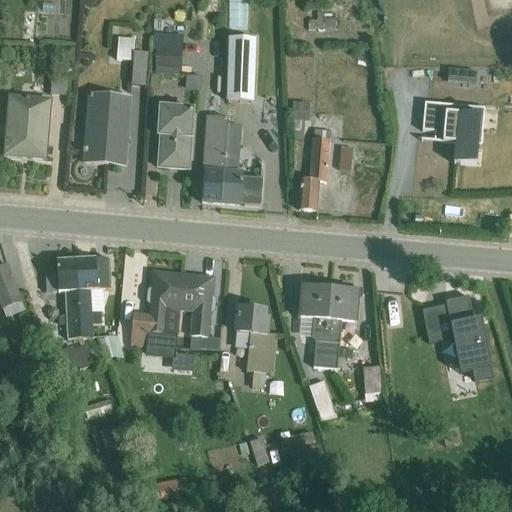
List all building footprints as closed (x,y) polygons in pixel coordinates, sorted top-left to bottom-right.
[(228,0),(227,27),(251,28),(252,0),(228,0)] [(317,23),(308,23),(308,39),(315,40),(315,33),(336,34),(336,32),(340,32),(339,19),(336,19),(336,17),(324,17),(324,15),(317,15),(317,23)] [(181,71),(182,54),(180,54),(181,39),(158,37),(157,53),(156,53),(155,78),(179,79),(179,71),(181,71)] [(119,42),(117,63),(133,64),(133,56),(135,43),(119,42)] [(254,106),(256,43),(228,42),(226,105),(254,106)] [(145,90),(148,57),(133,56),(133,64),(131,89),(145,90)] [(66,99),(68,74),(52,72),(50,98),(66,99)] [(449,75),(448,84),(475,87),(476,76),(449,73),(449,75)] [(186,79),(185,93),(200,94),(201,80),(186,79)] [(124,167),(130,101),(90,97),(85,167),(108,169),(108,166),(124,167)] [(45,163),(51,102),(9,99),(4,160),(45,163)] [(291,135),(294,135),(294,142),(303,142),(304,124),(309,125),(310,107),(292,106),(291,135)] [(482,112),(425,106),(422,134),(439,136),(438,146),(455,147),(454,167),(476,169),(482,112)] [(193,112),(159,109),(157,141),(161,141),(159,172),(188,174),(193,112)] [(227,127),(227,121),(205,119),(202,174),(204,175),(202,206),(221,207),(227,127)] [(262,183),(242,182),(243,176),(238,175),(241,128),(227,127),(221,207),(260,210),(262,183)] [(319,185),(327,186),(330,133),(314,132),(313,142),(312,142),(308,183),(301,183),(298,213),(317,214),(319,185)] [(350,174),(353,152),(341,150),(338,173),(350,174)] [(362,165),(378,167),(379,156),(364,154),(362,165)] [(80,343),(93,342),(92,328),(102,328),(101,315),(92,316),(90,294),(109,293),(107,262),(75,264),(80,343)] [(57,277),(45,278),(46,295),(58,294),(58,296),(64,295),(66,319),(59,319),(59,329),(66,328),(67,343),(80,343),(75,264),(57,265),(57,277)] [(24,314),(21,305),(23,304),(7,266),(0,269),(0,308),(1,312),(3,312),(6,320),(24,314)] [(179,315),(182,280),(153,277),(152,290),(147,293),(146,304),(149,307),(147,319),(134,318),(130,350),(174,353),(178,314),(179,315)] [(182,280),(179,315),(192,316),(191,321),(188,321),(187,334),(190,334),(189,340),(199,341),(198,353),(218,354),(219,342),(209,342),(211,316),(215,313),(215,302),(211,297),(213,282),(182,280)] [(330,293),(302,291),(299,322),(314,324),(312,341),(316,345),(313,371),(323,372),(326,346),(330,293)] [(326,346),(339,347),(341,326),(355,328),(358,296),(340,294),(330,293),(326,346)] [(469,297),(447,302),(463,378),(473,376),(474,383),(493,380),(488,355),(491,354),(488,341),(485,342),(481,322),(475,323),(469,297)] [(238,312),(235,352),(248,353),(246,375),(253,376),(251,392),(263,393),(265,377),(271,378),(275,338),(266,337),(268,323),(264,322),(265,314),(238,312)] [(118,327),(103,327),(104,340),(117,339),(118,327)] [(339,347),(326,346),(323,372),(337,373),(339,347)] [(62,354),(50,358),(63,397),(75,393),(68,374),(79,370),(81,373),(92,368),(84,348),(74,352),(73,349),(62,354)] [(365,406),(381,404),(379,371),(363,373),(365,406)] [(321,425),(336,420),(323,384),(308,389),(321,425)] [(84,423),(113,414),(109,403),(81,411),(84,423)] [(115,430),(99,434),(105,452),(120,448),(115,430)] [(282,449),(310,443),(309,435),(280,441),(282,449)] [(261,442),(249,446),(257,469),(269,465),(261,442)] [(186,482),(155,488),(158,505),(159,505),(188,499),(186,482)]
